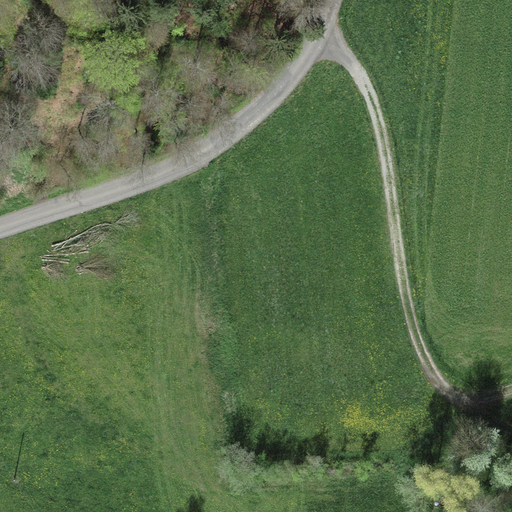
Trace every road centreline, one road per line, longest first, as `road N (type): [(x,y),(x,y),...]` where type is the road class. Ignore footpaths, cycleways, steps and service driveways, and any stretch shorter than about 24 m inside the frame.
road 1 (track): [(320,39),(367,89),(413,329),(428,362),(461,399),(511,392)]
road 2 (unclassified): [(255,112),(151,176),(0,226)]
road 3 (unclassified): [(255,112),(320,39),(331,0)]
